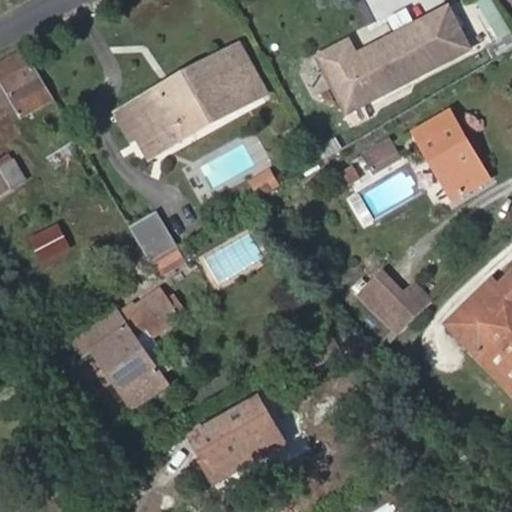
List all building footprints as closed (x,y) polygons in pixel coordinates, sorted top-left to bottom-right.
[(447,47),(461,40),(453,24),(440,32),(447,47)] [(374,119),(366,105),(444,63),(426,30),(399,44),(397,39),(358,59),(352,45),(324,59),(360,127),(374,119)] [(246,55),(242,48),(164,92),(168,99),(246,55)] [(0,80),(23,119),(56,100),(28,53),(0,68),(0,80)] [(143,140),(153,159),(268,95),(246,55),(168,99),(164,92),(122,116),(137,143),(143,140)] [(477,153),(470,156),(461,141),(468,137),(456,115),(418,135),(457,203),(493,182),(477,153)] [(80,157),(75,149),(79,144),(69,129),(42,148),(57,173),(80,157)] [(461,141),(470,156),(477,153),(468,137),(461,141)] [(396,146),(370,162),(378,176),(404,160),(396,146)] [(0,197),(25,183),(11,160),(0,166),(0,197)] [(261,196),(278,187),(270,173),(253,183),(261,196)] [(154,265),(179,250),(158,214),(133,229),(142,244),(154,265)] [(32,241),(46,263),(70,250),(57,227),(32,241)] [(141,272),(154,265),(142,244),(130,250),(141,272)] [(127,280),(141,272),(130,250),(115,258),(127,280)] [(163,279),(188,264),(179,250),(154,265),(163,279)] [(389,314),(407,296),(386,275),(362,297),(401,337),(406,332),(389,314)] [(511,360),(511,280),(504,289),(503,289),(477,315),(470,309),(452,327),(480,355),(493,341),(511,360)] [(504,289),(498,282),(470,309),(477,315),(503,289),(504,289)] [(424,314),(435,303),(417,286),(407,296),(424,314)] [(137,411),(171,388),(137,338),(150,329),(157,337),(182,319),(165,294),(141,311),(138,307),(123,317),(122,315),(97,333),(108,347),(98,355),(110,372),(117,382),(137,411)] [(406,332),(424,314),(407,296),(389,314),(406,332)] [(98,355),(108,347),(97,333),(78,345),(82,351),(89,361),(98,355)] [(480,355),(511,388),(511,360),(493,341),(480,355)] [(105,376),(112,386),(117,382),(110,372),(105,376)] [(243,468),(285,444),(262,402),(194,442),(212,473),(238,459),(243,468)] [(212,473),(219,485),(287,446),(285,444),(243,468),(238,459),(212,473)] [(73,511),(87,503),(79,490),(64,498),(73,511)]
